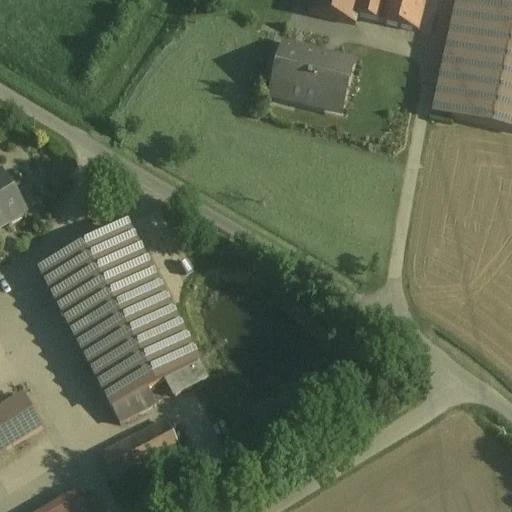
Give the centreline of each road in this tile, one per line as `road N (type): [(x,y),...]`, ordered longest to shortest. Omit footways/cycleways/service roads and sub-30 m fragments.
road 1 (unclassified): [(0,93),(390,322),(476,387)]
road 2 (unclassified): [(476,387),(264,511)]
